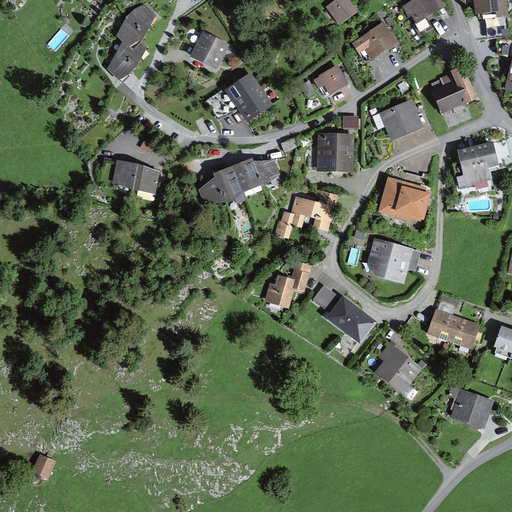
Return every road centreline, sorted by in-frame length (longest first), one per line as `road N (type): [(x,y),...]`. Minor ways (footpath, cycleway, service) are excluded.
road 1 (residential): [(466,30),(339,112),(269,137),(198,137),(127,92)]
road 2 (residential): [(334,265),(345,283),(387,312),(405,309),(428,287),(446,138)]
road 3 (residential): [(446,138),(375,175),(339,238),(334,265)]
